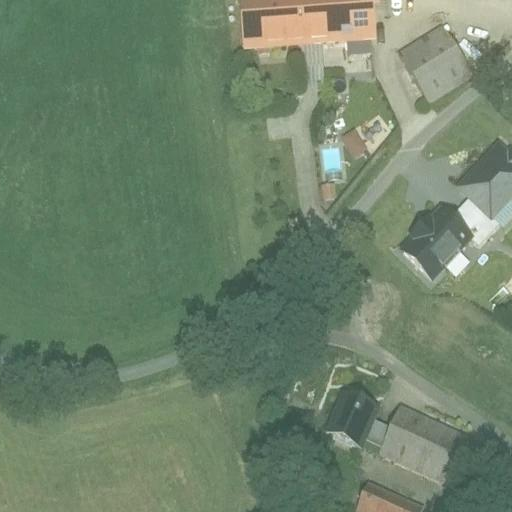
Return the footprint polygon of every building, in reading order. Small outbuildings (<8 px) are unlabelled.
[(376,0),(245,0),(247,48),(378,44),(376,0)] [(436,27),(391,61),(422,103),(468,69),(436,27)] [(511,160),(499,149),(459,191),(490,221),(511,198),(511,160)] [(471,240),(444,212),(402,254),(429,281),(471,240)] [(349,397),(330,442),(365,456),(383,411),(349,397)] [(399,410),(376,462),(451,495),(475,443),(399,410)] [(376,477),(356,511),(422,511),(427,505),(376,477)]
